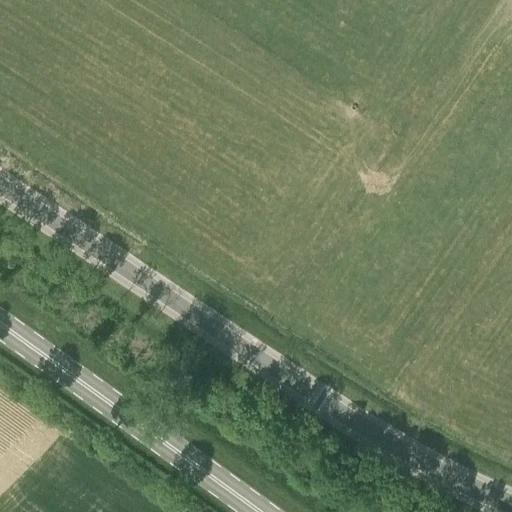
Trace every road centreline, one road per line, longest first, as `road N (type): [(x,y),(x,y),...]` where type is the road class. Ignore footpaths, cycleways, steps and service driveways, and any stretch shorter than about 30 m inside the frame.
road 1 (tertiary): [(511,506),(336,411),(0,186)]
road 2 (primary): [(266,511),(0,317)]
